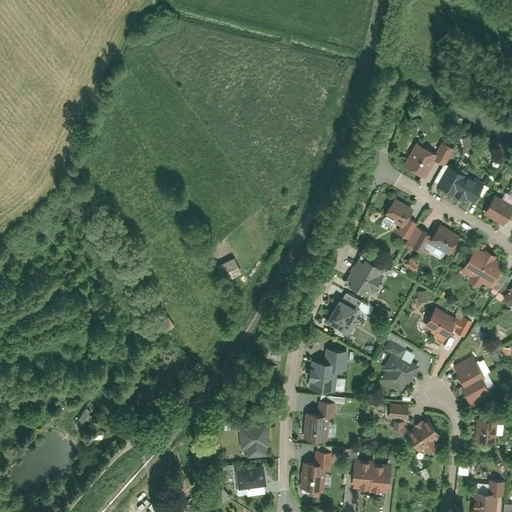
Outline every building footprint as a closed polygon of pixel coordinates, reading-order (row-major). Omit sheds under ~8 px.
[(468,135),(461,137),(465,146),(471,144),(468,135)] [(437,154),(434,158),(444,164),(454,147),(444,141),(437,154)] [(416,142),(403,163),(424,175),(434,158),(437,154),(416,142)] [(466,196),(474,201),(484,183),(450,163),(437,184),(464,200),(466,196)] [(511,204),(494,194),(484,212),(491,217),(502,223),(507,216),(511,207),(511,204)] [(383,214),(400,225),(406,215),(411,206),(394,196),(383,214)] [(397,231),(408,238),(416,225),(418,222),(406,215),(400,225),(397,231)] [(449,254),(461,235),(439,222),(432,235),(428,241),(449,254)] [(428,241),(432,235),(416,225),(408,238),(405,242),(421,252),(428,241)] [(482,281),(490,286),(504,262),(496,257),(497,255),(485,247),(483,249),(476,245),(461,269),(471,275),(468,279),(479,286),(482,281)] [(345,281),(369,295),(385,269),(361,255),(351,270),(345,281)] [(404,262),(411,271),(418,266),(410,257),(404,262)] [(216,266),(223,282),(240,274),(233,258),(216,266)] [(511,283),(506,287),(508,290),(502,294),(508,305),(511,302),(511,283)] [(418,301),(427,301),(426,289),(417,290),(418,301)] [(342,299),(357,308),(361,300),(346,291),(342,299)] [(338,297),(325,321),(343,331),(357,308),(342,299),(338,297)] [(424,325),(446,337),(453,325),(457,317),(434,304),(424,325)] [(462,319),(457,317),(453,325),(456,326),(454,330),(464,335),(472,320),(463,315),(462,319)] [(494,338),(501,341),(506,332),(499,328),(494,338)] [(408,383),(419,364),(402,355),(407,347),(390,337),(384,348),(391,352),(382,367),(385,369),(381,377),(401,389),(406,382),(408,383)] [(324,346),(322,361),(337,362),(336,368),(346,369),(348,349),(324,346)] [(511,346),(503,346),(502,355),(510,355),(511,346)] [(451,367),(463,386),(480,376),(484,373),(472,354),(451,367)] [(310,359),(306,387),(334,390),(336,368),(337,362),(322,361),(310,359)] [(460,388),(471,407),(491,395),(480,376),(463,386),(460,388)] [(95,382),(86,390),(103,410),(112,402),(95,382)] [(319,399),(318,413),(329,415),(335,415),(336,401),(319,399)] [(388,416),(407,418),(409,404),(389,402),(388,416)] [(94,407),(88,403),(84,408),(90,412),(94,407)] [(84,410),(74,426),(82,431),(92,415),(84,410)] [(305,412),(303,437),(326,440),(329,415),(318,413),(305,412)] [(252,416),(235,417),(236,430),(239,429),(241,450),(246,449),(246,457),(267,456),(267,446),(269,446),(267,423),(253,424),(252,416)] [(406,433),(420,451),(441,435),(426,417),(406,433)] [(476,417),(475,439),(496,441),(497,418),(476,417)] [(398,436),(408,428),(404,425),(405,420),(393,419),(392,429),(398,436)] [(316,449),(315,462),(325,464),(331,464),(333,451),(316,449)] [(353,485),(369,487),(372,461),(372,459),(356,457),(353,485)] [(303,461),(300,487),(322,489),(325,464),(315,462),(303,461)] [(369,487),(369,490),(388,492),(391,463),(372,461),(369,487)] [(234,477),(233,464),(223,465),(224,478),(234,477)] [(263,465),(235,469),(238,488),(266,484),(263,465)] [(489,478),(488,491),(497,492),(504,493),(505,480),(489,478)] [(203,497),(210,506),(227,493),(221,484),(203,497)] [(470,511),(495,511),(497,492),(488,491),(473,489),(470,511)] [(147,511),(156,511),(161,508),(152,499),(147,504),(151,507),(147,511)] [(511,511),(511,502),(504,502),(503,511),(511,511)]
